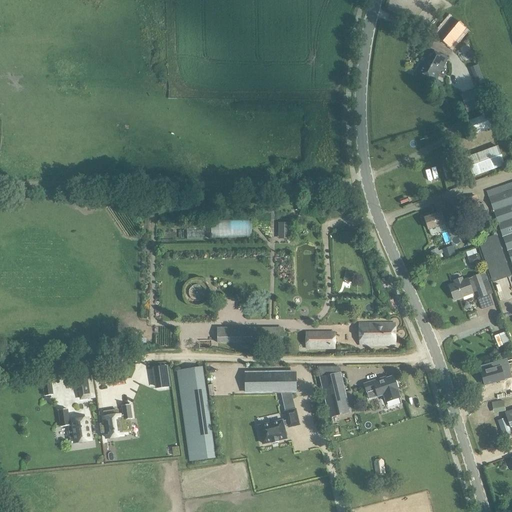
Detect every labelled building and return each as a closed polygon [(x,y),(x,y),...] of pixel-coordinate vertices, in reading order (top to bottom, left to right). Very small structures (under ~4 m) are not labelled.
[(450,48),(455,43),(463,34),(466,30),(452,17),(436,36),(450,48)] [(428,49),(417,71),(436,81),(447,59),(428,49)] [(485,116),(470,122),(475,136),(491,130),(485,116)] [(498,146),(467,158),(474,176),(503,165),(498,146)] [(511,182),(486,192),(511,265),(511,182)] [(482,212),(481,211),(479,205),(476,196),(464,200),(469,216),(482,212)] [(437,214),(425,218),(429,229),(431,236),(447,230),(445,224),(442,217),(447,215),(442,201),(434,204),(437,214)] [(186,231),(186,241),(203,241),(203,230),(186,231)] [(496,252),(493,241),(479,245),(483,256),(496,252)] [(441,250),(442,253),(444,258),(454,255),(451,247),(441,250)] [(437,248),(429,251),(430,254),(431,254),(434,261),(441,259),(438,251),(437,248)] [(347,270),(344,275),(350,278),(353,274),(347,270)] [(500,288),(507,285),(502,270),(495,273),(500,288)] [(477,292),(480,299),(488,296),(490,295),(493,294),(489,281),(488,281),(485,273),(480,275),(480,276),(468,280),(463,282),(462,279),(454,282),(455,284),(449,286),(454,300),(473,294),(473,293),(477,292)] [(504,302),(511,300),(511,296),(511,292),(503,293),(504,302)] [(502,319),(511,315),(511,311),(510,305),(498,310),(502,319)] [(395,325),(360,325),(361,346),(395,345),(395,325)] [(217,328),(217,343),(283,343),(283,328),(217,328)] [(306,332),(306,350),(335,350),(335,332),(306,332)] [(506,359),(481,366),(482,372),(481,372),(485,386),(486,385),(491,384),(504,381),(511,379),(506,359)] [(159,367),(162,388),(171,387),(168,366),(159,367)] [(177,371),(190,461),(214,457),(201,368),(177,371)] [(296,372),(244,372),(244,393),(281,393),(285,413),(295,410),(291,393),(296,393),(296,372)] [(348,415),(341,385),(339,374),(320,378),(330,419),(348,415)] [(78,378),(81,399),(94,397),(91,376),(78,378)] [(368,385),(365,386),(367,392),(369,399),(385,394),(387,402),(400,398),(398,390),(394,377),(385,380),(385,378),(368,384),(368,385)] [(45,396),(53,395),(51,382),(43,383),(45,396)] [(485,387),(486,393),(497,390),(496,384),(485,387)] [(169,438),(164,396),(157,396),(158,401),(151,402),(156,439),(169,438)] [(503,401),(491,403),(492,410),(505,408),(503,401)] [(132,419),(130,405),(122,406),(123,416),(120,416),(118,416),(118,410),(108,412),(109,417),(104,418),(105,425),(100,425),(101,433),(106,432),(107,438),(123,436),(122,434),(127,433),(125,420),(132,419)] [(68,409),(59,411),(61,427),(69,426),(72,441),(75,441),(75,443),(91,441),(88,419),(72,421),(72,422),(70,422),(68,409)] [(281,422),(259,428),(262,445),(271,443),(271,445),(278,443),(277,441),(285,439),(283,427),(287,426),(288,429),(299,426),(296,413),(295,410),(285,413),(284,413),(285,415),(287,422),(282,423),(281,422)] [(506,418),(498,421),(503,436),(511,433),(506,418)] [(375,462),(374,462),(374,463),(376,475),(377,476),(378,476),(379,477),(384,476),(385,475),(385,474),(385,473),(383,462),(383,461),(383,460),(382,460),(381,459),(376,460),(375,461),(375,462)]
